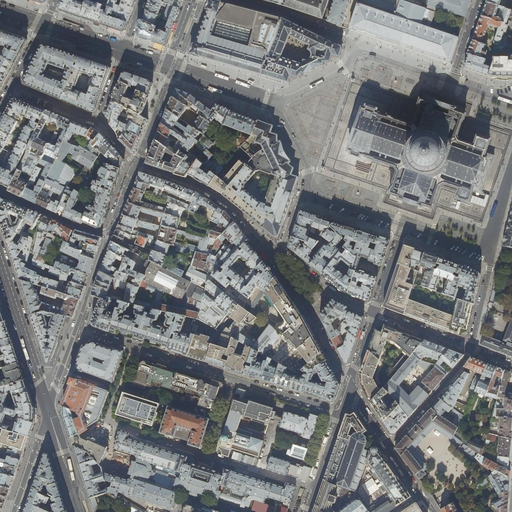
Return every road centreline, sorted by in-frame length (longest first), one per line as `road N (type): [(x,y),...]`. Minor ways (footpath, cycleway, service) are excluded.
road 1 (residential): [(338,411),(76,328)]
road 2 (residential): [(279,250),(206,191),(135,163)]
road 3 (tertiary): [(0,260),(48,410)]
road 4 (residential): [(279,250),(276,265),(348,384)]
road 5 (residential): [(469,348),(387,448)]
